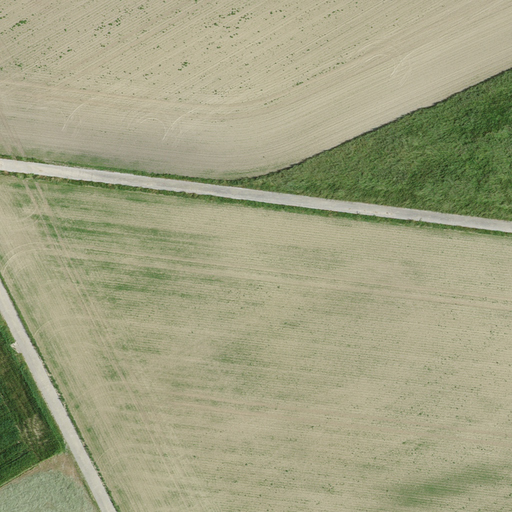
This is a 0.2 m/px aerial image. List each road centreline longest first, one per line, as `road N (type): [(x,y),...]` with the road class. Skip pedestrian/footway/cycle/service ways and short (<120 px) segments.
road 1 (track): [(0,164),(511,226)]
road 2 (track): [(109,511),(0,293)]
